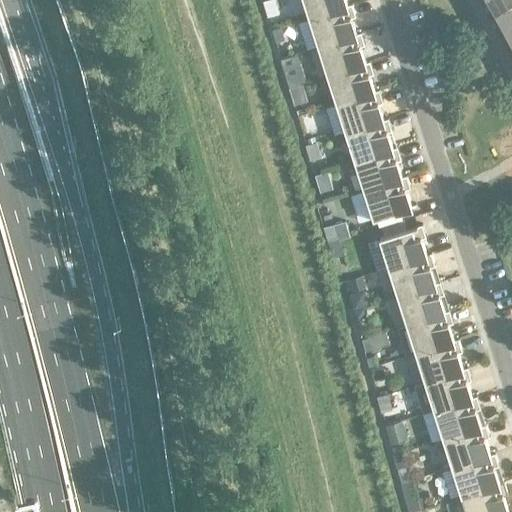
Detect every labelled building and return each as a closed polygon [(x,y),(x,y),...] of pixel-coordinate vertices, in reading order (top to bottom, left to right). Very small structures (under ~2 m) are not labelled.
[(276,0),(265,0),(270,14),(280,11),(276,0)] [(303,0),(309,17),(352,3),(347,4),(345,0),(303,0)] [(511,1),(511,0),(493,0),(499,9),(511,1)] [(511,26),(511,1),(499,9),(509,28),(511,26)] [(356,15),(352,3),(309,17),(319,46),(361,32),(361,31),(356,33),(351,17),(356,15)] [(281,26),(272,29),(276,39),(284,37),(281,26)] [(365,44),(361,32),(319,46),(328,74),(370,61),(370,60),(365,61),(360,45),(365,44)] [(374,73),(370,61),(328,74),(337,103),(379,89),(379,88),(375,90),(369,74),(374,73)] [(285,68),(289,82),(304,77),(300,63),(285,68)] [(383,101),(379,89),(337,103),(346,131),(388,118),(388,117),(384,118),(379,103),(383,101)] [(392,130),(388,118),(346,131),(355,160),(398,146),(397,145),(393,147),(388,131),(392,130)] [(316,141),(306,144),(311,159),(321,156),(316,141)] [(401,158),(398,146),(355,160),(364,188),(407,175),(406,174),(402,176),(397,160),(401,158)] [(326,169),(315,173),(320,190),(331,186),(326,169)] [(411,187),(407,175),(364,188),(374,218),(416,204),(416,203),(411,204),(406,188),(411,187)] [(346,222),(333,226),(337,239),(350,235),(346,222)] [(380,237),(389,267),(432,253),(431,252),(427,254),(422,238),(426,236),(422,224),(380,237)] [(333,226),(324,229),(328,243),(338,240),(337,239),(333,226)] [(338,240),(328,243),(332,257),(342,254),(338,240)] [(436,265),(432,253),(389,267),(398,295),(441,282),(441,281),(436,282),(431,266),(436,265)] [(361,275),(345,280),(349,290),(364,286),(361,275)] [(445,294),(441,282),(398,295),(407,324),(450,310),(450,309),(445,311),(440,295),(445,294)] [(363,307),(355,310),(357,316),(365,314),(363,307)] [(454,322),(450,310),(407,324),(416,352),(459,339),(459,338),(454,339),(449,324),(454,322)] [(371,335),(361,338),(365,349),(375,346),(371,335)] [(463,351),(459,339),(416,352),(426,381),(468,367),(468,366),(463,368),(458,352),(463,351)] [(382,364),(371,368),(375,379),(386,376),(382,364)] [(472,379),(468,367),(426,381),(435,409),(477,396),(477,395),(472,397),(467,381),(472,379)] [(388,393),(377,396),(382,411),(392,407),(388,393)] [(481,408),(477,396),(435,409),(444,438),(486,424),(482,425),(477,409),(481,408)] [(402,421),(386,426),(391,442),(407,437),(402,421)] [(490,436),(486,424),(444,438),(453,467),(496,453),(495,452),(491,454),(486,438),(490,436)] [(403,452),(394,454),(398,467),(406,464),(403,452)] [(499,465),(496,453),(453,467),(462,495),(505,482),(504,481),(500,482),(495,466),(499,465)] [(509,494),(505,482),(462,495),(467,511),(509,511),(511,511),(511,509),(509,511),(504,495),(509,494)] [(416,494),(406,497),(410,511),(421,508),(416,494)]
